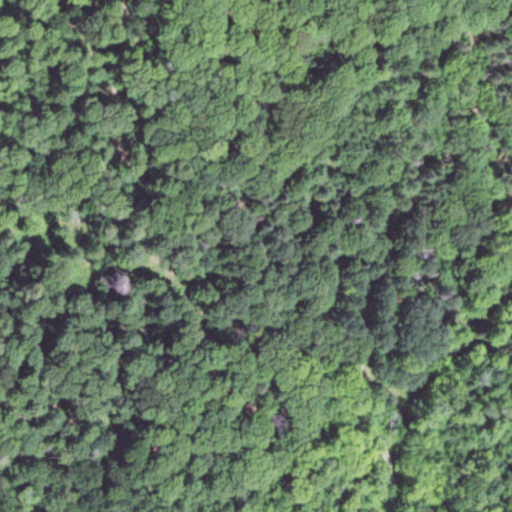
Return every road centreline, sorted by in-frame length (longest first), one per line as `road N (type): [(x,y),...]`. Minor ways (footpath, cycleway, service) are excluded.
road 1 (track): [(389,511),(387,448),(361,393),(359,344),(378,267),(474,84),(478,0)]
road 2 (track): [(387,448),(419,382),(482,316),(511,260)]
